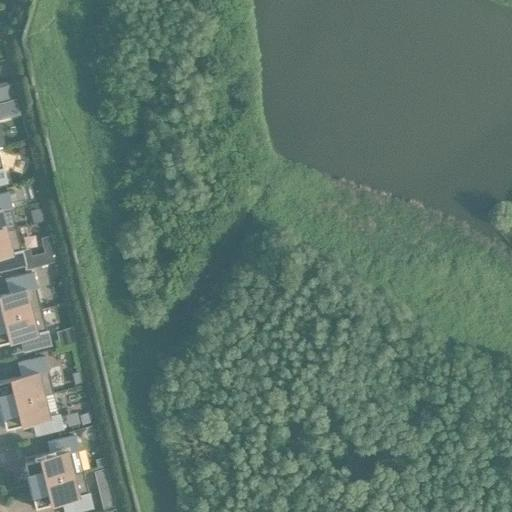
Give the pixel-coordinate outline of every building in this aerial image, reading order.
[(11,79),(0,81),(0,99),(15,96),(11,79)] [(0,231),(15,228),(15,227),(6,229),(1,208),(11,206),(7,192),(0,193),(0,231)] [(20,250),(15,228),(0,231),(0,270),(25,264),(21,249),(20,250)] [(42,238),(45,250),(27,254),(29,265),(56,259),(51,236),(42,238)] [(6,278),(9,292),(0,293),(0,318),(40,309),(35,287),(36,287),(32,272),(6,278)] [(45,330),(40,309),(0,318),(0,342),(20,338),(23,351),(50,344),(46,330),(45,330)] [(71,327),(64,329),(67,344),(75,342),(71,327)] [(21,375),(0,380),(0,404),(52,392),(47,370),(48,370),(44,356),(18,362),(21,375)] [(80,371),(71,373),(74,384),(83,382),(80,371)] [(52,393),(52,392),(0,404),(0,406),(0,408),(0,424),(4,424),(5,428),(32,421),(35,435),(62,428),(58,414),(49,416),(44,395),(52,393)] [(87,412),(79,414),(81,424),(90,422),(87,412)] [(82,470),(73,472),(68,452),(77,449),(74,435),(47,441),(51,454),(24,461),(29,484),(82,471),(82,470)] [(88,493),(87,493),(82,471),(29,484),(35,507),(62,500),(64,511),(71,511),(92,507),(88,493)] [(112,494),(100,497),(103,509),(115,506),(112,494)]
